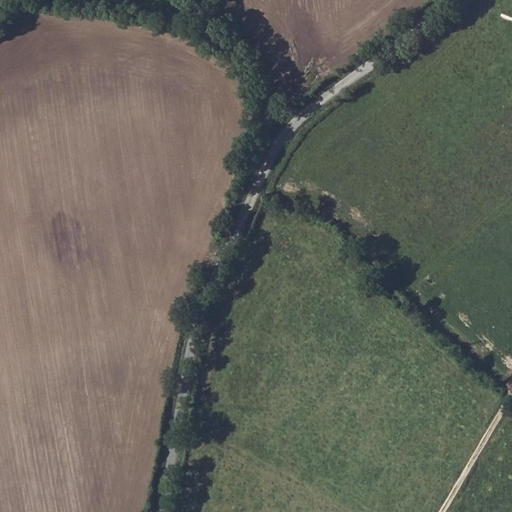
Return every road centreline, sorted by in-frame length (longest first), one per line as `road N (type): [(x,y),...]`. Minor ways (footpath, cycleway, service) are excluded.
road 1 (unclassified): [(162,511),(202,308),(269,158),(329,91),(452,0)]
road 2 (track): [(205,0),(209,38),(239,55),(255,89),(269,158)]
